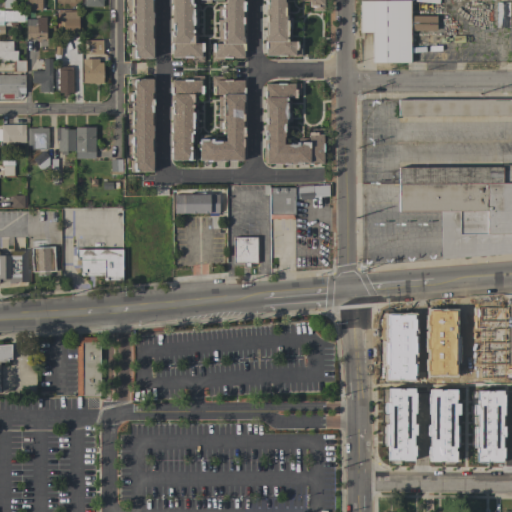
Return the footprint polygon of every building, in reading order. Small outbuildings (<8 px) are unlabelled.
[(41,0),(41,10),(25,10),(25,2),(26,2),(25,0),(41,0)] [(150,0),(150,12),(152,12),(152,25),(150,25),(150,38),(151,38),(151,58),(129,58),(129,47),(132,47),(132,45),(130,45),(130,42),(126,42),(126,21),(130,21),(130,18),(130,16),(126,16),(126,0),(150,0)] [(193,0),(193,6),(196,6),(196,28),(193,28),(193,32),(196,32),(196,43),(202,43),(202,61),(191,61),(191,57),(171,57),(171,50),(170,50),(170,30),(171,30),(171,0),(193,0)] [(243,0),(244,17),(242,17),(242,24),(241,24),(241,36),(242,36),(243,57),(222,57),(222,62),(211,62),(211,44),(221,44),(221,41),(218,41),(217,20),(221,19),(221,17),(217,18),(217,7),(221,7),(221,4),(225,4),(225,0),(210,0),(210,3),(199,3),(198,0),(243,0)] [(323,0),(323,5),(324,5),(323,11),(312,11),(312,7),(309,7),(309,1),(298,1),(298,0),(283,0),(283,2),(284,2),(284,4),(287,4),(287,18),(290,18),(290,41),(296,41),(296,44),(300,44),(300,56),(265,56),(265,48),(264,48),(264,41),(265,41),(265,9),(264,9),(264,0),(323,0)] [(409,0),(409,62),(372,62),(372,32),(359,32),(359,0),(409,0)] [(0,10),(2,10),(2,11),(23,10),(23,22),(15,22),(15,21),(2,22),(2,21),(0,21),(0,10)] [(78,32),(63,33),(63,21),(56,21),(56,11),(77,11),(78,32)] [(416,19),(420,31),(434,27),(430,15),(416,19)] [(39,39),(39,40),(36,40),(36,39),(25,39),(25,19),(36,19),(36,17),(45,17),(45,39),(39,39)] [(102,54),(86,54),(86,40),(102,40),(102,54)] [(0,41),(12,42),(12,51),(16,51),(16,60),(25,60),(25,71),(14,71),(14,61),(0,61),(0,41)] [(51,71),(51,83),(52,92),(39,92),(38,83),(31,83),(31,71),(43,71),(43,59),(51,59),(51,71)] [(97,59),(98,62),(102,62),(102,82),(98,83),(98,84),(94,84),(94,82),(82,83),(82,59),(97,59)] [(72,93),(67,93),(67,95),(63,95),(63,93),(58,93),(58,70),(58,66),(71,66),(71,70),(72,70),(72,93)] [(0,75),(15,75),(15,74),(18,74),(18,75),(24,75),(24,93),(19,93),(19,97),(12,97),(12,93),(0,93),(0,75)] [(191,80),(191,76),(202,76),(202,94),(196,94),(196,105),(192,105),(192,107),(191,107),(191,110),(196,110),(196,131),(192,131),(192,133),(193,133),(193,144),(190,144),(190,149),(193,149),(193,160),(171,160),(171,101),(170,101),(170,87),(171,87),(171,80),(191,80)] [(222,76),(222,80),(243,80),(243,101),(242,101),(242,114),(243,114),(243,121),(242,121),(242,127),(244,127),(244,136),(242,136),(242,146),(245,146),(245,156),(244,156),(244,159),(242,159),(242,160),(206,160),(206,159),(198,159),(198,135),(210,135),(210,138),(212,138),(212,141),(224,141),(224,134),(222,134),(222,131),(217,131),(217,120),(221,120),(221,118),(218,118),(217,97),(221,97),(221,94),(211,94),(211,86),(211,76),(222,76)] [(152,93),(150,93),(151,99),(153,99),(153,106),(151,106),(151,112),(150,112),(150,125),(152,125),(152,138),(150,138),(150,151),(151,151),(152,171),(129,171),(129,160),(132,160),(132,158),(130,158),(130,156),(126,156),(126,134),(130,134),(130,132),(130,129),(126,129),(126,108),(130,108),(130,106),(130,103),(126,103),(126,92),(132,92),(132,90),(130,90),(129,79),(151,79),(152,93)] [(293,84),(293,83),(300,83),(300,95),(296,95),(296,98),(290,98),(290,122),(287,122),(287,135),(284,135),(284,137),(282,137),(282,144),(295,144),(295,142),(297,142),(297,138),(308,138),(308,132),(311,132),(311,128),(322,128),(322,163),(308,163),(308,164),(295,164),(295,163),(263,163),(263,159),(262,159),(262,149),(263,149),(263,140),(264,140),(264,130),(265,130),(264,98),(263,98),(263,91),(264,91),(264,84),(293,84)] [(511,99),(511,115),(397,116),(397,100),(511,99)] [(0,125),(24,125),(24,142),(0,142),(0,125)] [(48,148),(34,149),(34,145),(27,145),(27,128),(36,128),(36,127),(41,127),(41,128),(47,128),(48,148)] [(94,158),(75,158),(75,152),(75,127),(94,127),(94,158)] [(74,151),(66,151),(66,154),(60,154),(60,151),(57,151),(57,140),(55,140),(55,128),(67,128),(67,129),(74,129),(74,151)] [(48,164),(41,170),(32,159),(43,150),(48,156),(48,164)] [(109,159),(121,159),(121,175),(110,175),(109,159)] [(501,167),(501,165),(511,164),(511,252),(440,259),(440,211),(398,212),(398,167),(501,167)] [(311,185),(311,186),(328,184),(328,196),(312,197),(312,198),(299,200),(299,199),(294,199),(294,194),(295,194),(294,186),(311,185)] [(294,187),(294,214),(293,214),(293,218),(269,219),(269,188),(294,187)] [(218,194),(218,213),(183,213),(174,213),(174,195),(218,194)] [(23,195),(23,208),(11,208),(11,196),(23,195)] [(256,237),(256,263),(247,263),(247,268),(242,268),(242,263),(232,263),(232,237),(256,237)] [(31,264),(30,254),(31,254),(31,247),(53,246),(54,271),(49,271),(50,275),(37,276),(36,272),(32,272),(31,264)] [(121,249),(121,280),(104,280),(104,279),(104,278),(104,275),(80,275),(80,260),(76,260),(76,249),(121,249)] [(0,253),(8,253),(8,251),(26,251),(27,282),(15,282),(15,283),(8,283),(8,281),(0,281),(0,253)] [(492,343),(491,332),(439,337),(441,359),(450,358),(449,348),(492,343)] [(76,337),(99,337),(99,395),(76,395),(76,337)] [(0,344),(11,344),(11,358),(6,358),(6,363),(0,363),(0,344)] [(422,415),(432,415),(433,397),(423,396),(422,415)]
